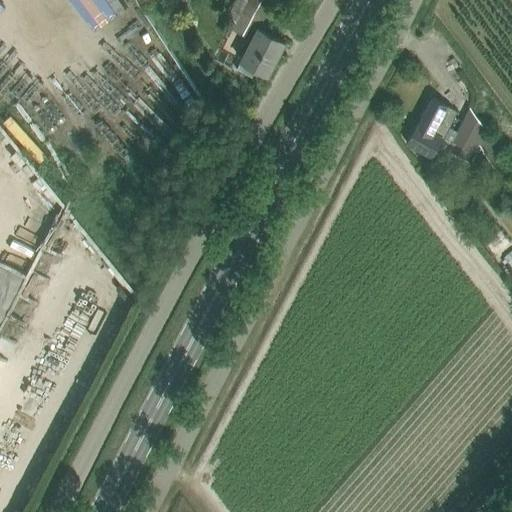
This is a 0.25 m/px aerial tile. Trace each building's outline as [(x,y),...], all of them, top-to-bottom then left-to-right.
[(43,0),(52,9),(61,0),(43,0)] [(114,0),(74,0),(69,3),(96,51),(132,30),(114,0)] [(240,59),(250,65),(268,74),(285,41),(258,27),(272,0),(240,0),(228,24),(252,37),(240,59)] [(140,83),(162,72),(143,33),(121,43),(140,83)] [(468,161),(478,144),(502,177),(511,169),(468,110),(452,141),(444,136),(458,110),(433,96),(419,123),(417,122),(406,142),(433,156),(439,145),(468,161)] [(436,161),(427,167),(439,183),(448,176),(436,161)] [(0,215),(0,254),(31,220),(11,203),(0,215)] [(511,235),(492,248),(500,259),(511,250),(511,235)] [(28,342),(34,327),(18,321),(11,336),(28,342)]
